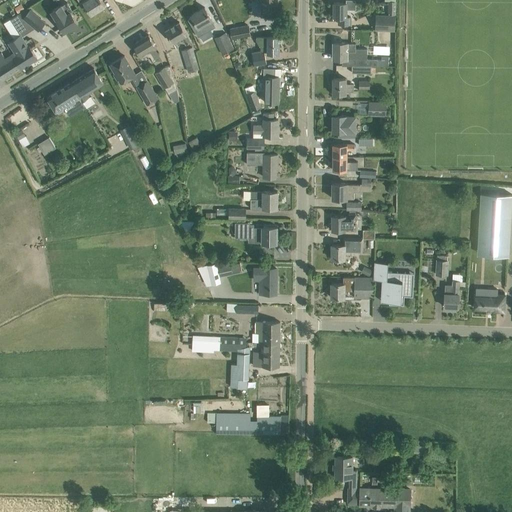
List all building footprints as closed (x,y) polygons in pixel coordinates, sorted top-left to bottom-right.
[(78,0),(81,4),(84,2),(91,14),(105,5),(101,0),(78,0)] [(261,0),(261,12),(277,12),(277,0),(261,0)] [(388,1),(388,14),(396,14),(396,1),(388,1)] [(57,20),(64,31),(78,22),(71,12),(73,11),(67,2),(61,5),(51,10),(57,20)] [(339,24),(351,24),(351,17),(347,17),(347,2),(334,2),(334,17),(339,17),(339,24)] [(192,16),(188,19),(198,36),(216,26),(212,19),(205,7),(191,15),(192,16)] [(23,17),(38,30),(46,21),(30,8),(30,9),(23,17)] [(376,15),(376,29),(394,30),(395,15),(376,15)] [(183,37),(186,43),(191,41),(179,22),(166,30),(173,42),(183,37)] [(231,29),(233,38),(250,35),(248,25),(231,29)] [(215,36),(223,53),(234,48),(226,31),(215,36)] [(31,38),(25,41),(21,34),(9,42),(17,53),(13,55),(21,68),(37,58),(30,45),(34,43),(31,38)] [(133,44),(142,57),(148,54),(149,56),(151,55),(157,64),(162,60),(155,49),(157,48),(149,34),(133,44)] [(280,37),(256,36),(256,39),(259,46),(260,46),(260,50),(252,52),(254,65),(267,63),(265,51),(267,51),(267,52),(279,53),(280,37)] [(334,42),(333,58),(343,59),(352,59),(352,65),(371,66),(377,66),(378,59),(367,58),(367,48),(356,48),(356,43),(347,43),(347,42),(334,42)] [(199,73),(198,68),(199,67),(193,45),(182,48),(188,71),(191,70),(193,75),(199,73)] [(13,56),(7,60),(2,52),(0,53),(0,73),(3,79),(21,68),(13,55),(13,56)] [(125,55),(110,63),(116,72),(115,73),(118,78),(119,78),(119,79),(126,75),(128,78),(129,77),(134,85),(136,84),(139,82),(135,74),(136,73),(125,55)] [(378,59),(377,66),(388,66),(389,57),(382,56),(382,59),(378,59)] [(163,67),(155,72),(164,87),(165,86),(169,93),(177,88),(177,84),(170,64),(163,67)] [(263,67),(263,76),(266,76),(265,102),(278,102),(279,76),(275,76),(275,68),(263,67)] [(94,68),(71,82),(81,97),(82,100),(91,95),(89,92),(104,83),(94,68)] [(333,93),(346,93),(346,91),(354,91),(354,83),(346,83),(346,78),(333,78),(333,93)] [(370,79),(360,79),(360,88),(370,88),(370,79)] [(138,86),(137,87),(147,104),(158,98),(148,81),(138,86)] [(71,82),(48,97),(57,111),(81,97),(71,82)] [(245,87),(253,110),(260,108),(252,84),(245,87)] [(369,114),(387,114),(388,102),(370,101),(369,114)] [(248,138),(248,147),(264,148),(264,135),(278,135),(278,117),(273,117),(273,113),(264,112),(264,118),(262,118),(262,124),(254,124),(254,138),(248,138)] [(339,136),(355,136),(355,115),(346,115),(333,115),(333,131),(339,131),(339,136)] [(128,131),(132,138),(138,135),(134,128),(128,131)] [(230,139),(236,140),(238,140),(238,130),(230,130),(230,139)] [(44,154),(56,147),(48,135),(37,143),(44,154)] [(173,145),(175,154),(187,151),(185,142),(173,145)] [(333,143),(333,156),(347,156),(347,149),(354,149),(354,143),(347,143),(333,143)] [(264,176),(276,176),(278,176),(278,154),(265,153),(265,151),(248,151),(247,163),(264,163),(264,176)] [(347,156),(333,156),(333,169),(347,169),(358,169),(358,161),(347,161),(347,156)] [(385,158),(386,165),(395,163),(393,156),(385,158)] [(361,176),(376,177),(377,169),(361,168),(361,176)] [(372,178),(362,178),(361,184),(361,186),(369,186),(372,186),(372,178)] [(347,182),(333,182),(333,198),(354,198),(354,191),(360,191),(360,184),(347,184),(347,182)] [(251,207),(277,207),(277,190),(251,190),(251,198),(251,207)] [(511,207),(511,193),(481,192),(477,254),(509,256),(511,207)] [(230,218),(246,219),(246,208),(229,208),(229,218),(230,218)] [(348,214),(332,214),(332,230),(356,230),(356,212),(348,212),(348,214)] [(235,237),(250,237),(250,222),(235,222),(235,237)] [(262,226),(255,226),(255,241),(277,242),(277,223),(262,223),(262,226)] [(363,237),(375,237),(375,229),(363,229),(363,237)] [(344,244),(332,244),(332,258),(345,258),(345,251),(363,251),(363,237),(344,237),(344,244)] [(436,274),(449,275),(450,258),(448,258),(449,254),(440,253),(440,258),(438,257),(436,274)] [(217,262),(207,264),(212,284),(221,281),(220,276),(218,266),(217,262)] [(375,262),(374,274),(383,274),(382,291),(390,291),(389,303),(404,304),(404,295),(413,295),(413,285),(405,285),(405,275),(392,275),(392,272),(387,271),(388,262),(375,262)] [(230,263),(218,266),(221,276),(233,272),(230,263)] [(362,271),(370,276),(373,269),(365,265),(362,271)] [(277,268),(255,268),(254,281),(258,281),(258,293),(276,294),(277,268)] [(354,297),(373,297),(373,287),(374,277),(343,276),(343,283),(332,283),(331,297),(344,297),(345,290),(355,290),(354,297)] [(459,294),(459,285),(445,284),(444,306),(459,307),(459,294)] [(476,287),(475,308),(495,309),(495,310),(505,310),(505,294),(497,293),(498,288),(476,287)] [(237,311),(259,312),(259,304),(229,303),(229,311),(237,311)] [(252,333),(252,341),(262,342),(280,342),(280,321),(256,321),(256,333),(252,333)] [(193,335),(192,350),(213,351),(213,349),(238,350),(238,349),(240,349),(240,336),(213,335),(213,336),(193,335)] [(280,342),(262,342),(262,351),(254,351),(254,365),(280,365),(280,342)] [(231,363),(230,386),(238,387),(238,388),(247,388),(249,346),(240,349),(238,349),(238,350),(238,362),(236,362),(236,364),(231,363)] [(217,422),(217,432),(281,433),(281,423),(282,423),(282,415),(281,415),(270,415),(257,415),(257,423),(250,423),(217,422)] [(348,504),(360,504),(361,486),(357,486),(357,470),(351,470),(352,456),(336,456),(336,476),(350,477),(350,487),(348,487),(348,504)] [(410,511),(411,488),(361,486),(360,504),(374,505),(373,506),(380,506),(380,505),(394,505),(394,511),(410,511)]
